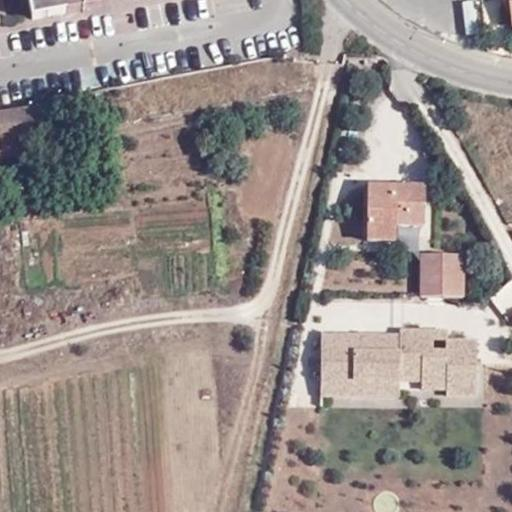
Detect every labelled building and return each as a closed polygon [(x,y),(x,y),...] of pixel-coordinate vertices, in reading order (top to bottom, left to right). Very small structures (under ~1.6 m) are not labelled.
[(31,0),(34,16),(109,1),(108,0),(31,0)] [(55,133),(55,106),(0,112),(0,139),(10,139),(55,133)] [(66,134),(68,111),(68,106),(55,106),(55,133),(66,134)] [(0,139),(0,157),(12,156),(10,139),(0,139)] [(425,178),(363,176),(364,236),(391,238),(392,224),(422,225),(425,178)] [(465,257),(422,253),(419,297),(462,298),(465,257)] [(508,314),(511,312),(511,284),(498,291),(508,314)] [(402,331),(402,388),(450,390),(450,333),(448,325),(401,325),(402,331)] [(402,331),(320,330),(322,397),(402,397),(402,388),(402,331)] [(480,337),(450,333),(450,390),(450,396),(479,399),(480,337)]
